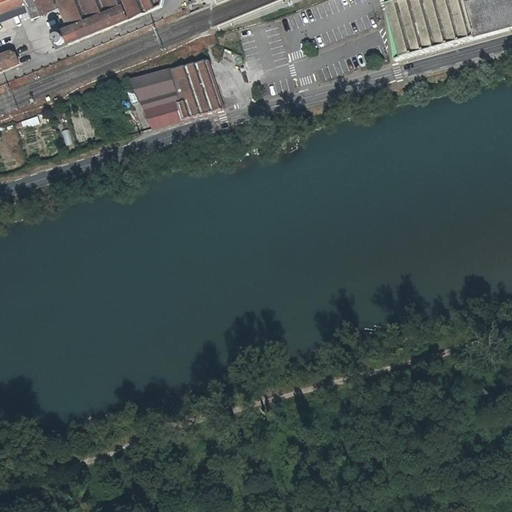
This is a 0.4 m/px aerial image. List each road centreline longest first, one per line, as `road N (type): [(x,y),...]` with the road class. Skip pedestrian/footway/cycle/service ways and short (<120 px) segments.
road 1 (unclassified): [(0,192),(216,121),(511,42)]
road 2 (residential): [(181,0),(0,81)]
